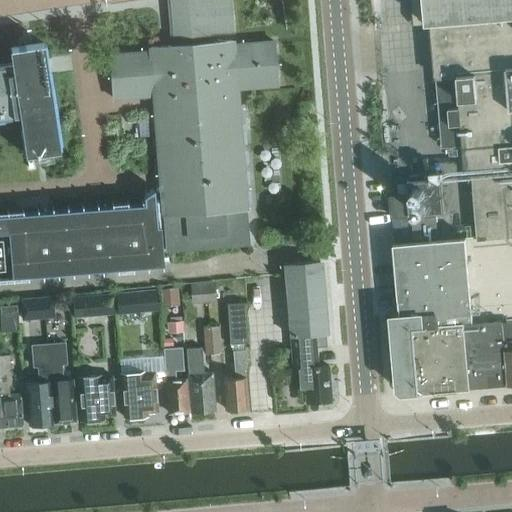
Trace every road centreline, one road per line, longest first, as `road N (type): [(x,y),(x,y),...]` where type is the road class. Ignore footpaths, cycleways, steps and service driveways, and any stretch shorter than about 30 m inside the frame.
road 1 (unclassified): [(363,422),(333,0)]
road 2 (residential): [(363,422),(0,454)]
road 3 (residential): [(511,409),(363,422)]
road 4 (residential): [(371,504),(511,490)]
